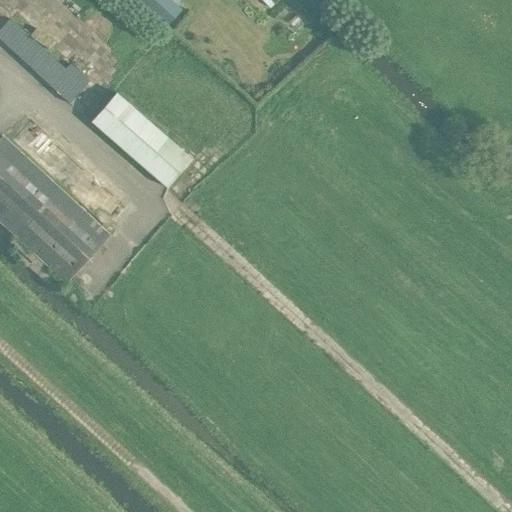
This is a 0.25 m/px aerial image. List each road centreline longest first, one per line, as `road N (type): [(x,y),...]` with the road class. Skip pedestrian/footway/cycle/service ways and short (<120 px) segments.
road 1 (track): [(511,509),(174,208)]
road 2 (track): [(179,511),(0,346)]
